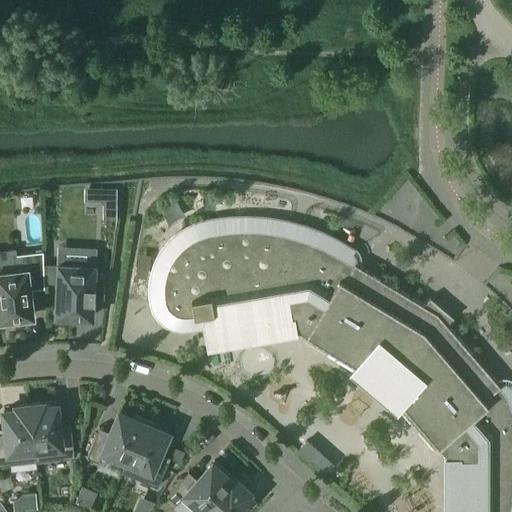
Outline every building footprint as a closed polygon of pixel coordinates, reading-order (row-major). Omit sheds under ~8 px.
[(116,187),(84,187),(84,200),(100,200),(103,203),(116,203),(116,187)] [(180,233),(175,236),(171,239),(168,242),(165,246),(162,250),(160,253),(158,257),(156,261),(154,266),(153,270),(152,274),(151,279),(150,283),(150,287),(150,291),(150,295),(151,300),(152,304),(153,308),(154,311),(156,313),(157,316),(159,319),(162,321),(164,323),(167,325),(169,326),(172,327),(175,328),(178,329),(181,329),(205,326),(208,344),(295,329),(295,328),(299,327),(306,332),(303,338),(351,369),(350,370),(396,407),(397,406),(435,449),(439,445),(445,451),(445,455),(444,455),(444,511),(511,511),(511,383),(511,384),(510,388),(499,384),(447,324),(452,317),(453,318),(453,317),(430,297),(429,298),(430,298),(423,304),(355,262),(349,253),(353,250),(353,249),(341,242),(335,239),(329,235),(323,232),(316,230),(310,227),(303,225),(302,225),(302,226),(301,227),(289,223),(289,222),(289,221),(288,221),(281,220),(275,218),(268,218),(261,217),(255,216),(242,216),(236,216),(230,216),(224,217),(218,218),(212,219),(207,221),(201,223),(195,225),(190,227),(185,230),(180,233)] [(29,288),(43,287),(44,252),(16,255),(18,269),(0,271),(0,319),(3,319),(4,324),(18,322),(17,317),(33,315),(29,288)] [(93,277),(94,265),(58,263),(55,315),(58,315),(58,320),(76,321),(77,316),(91,317),(92,298),(103,298),(105,277),(93,277)] [(74,457),(71,431),(59,433),(55,404),(30,407),(34,448),(36,461),(74,457)] [(34,448),(30,407),(4,410),(7,439),(0,439),(0,465),(21,463),(20,450),(34,448)] [(121,472),(144,419),(132,414),(131,417),(119,412),(108,438),(96,434),(86,457),(98,462),(101,456),(123,466),(121,472)] [(167,463),(156,458),(167,432),(155,427),(156,424),(144,419),(121,472),(157,487),(167,463)] [(307,440),(298,450),(324,473),(332,463),(307,440)] [(195,511),(203,511),(234,478),(233,477),(231,479),(212,463),(193,484),(184,476),(166,495),(176,503),(180,499),(195,511)] [(248,491),(234,478),(203,511),(238,511),(251,498),(246,493),(248,491)] [(96,491),(82,485),(75,502),(90,508),(96,491)]
